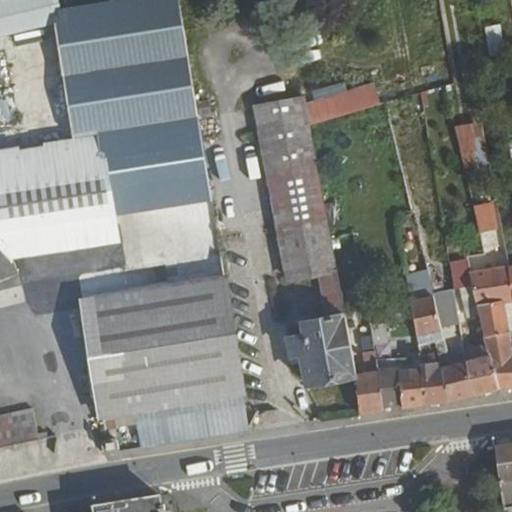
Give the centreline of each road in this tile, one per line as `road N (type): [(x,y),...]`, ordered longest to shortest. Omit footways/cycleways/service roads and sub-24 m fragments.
road 1 (tertiary): [(0,501),(511,418)]
road 2 (unknown): [(292,450),(223,76),(225,53),(245,36)]
